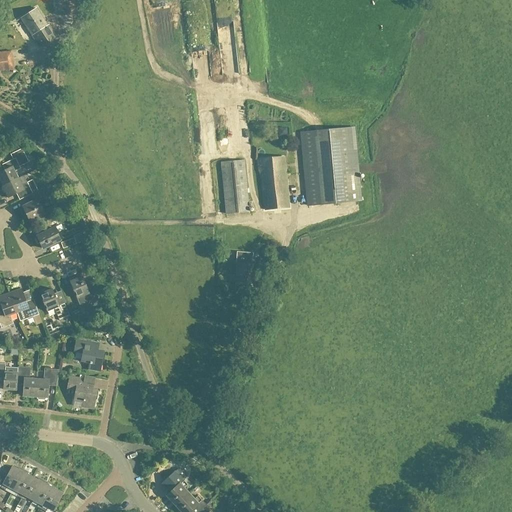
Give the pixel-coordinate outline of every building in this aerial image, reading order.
[(21,20),(32,37),(47,27),(36,9),(21,20)] [(47,27),(32,37),(39,48),(56,37),(48,26),(47,27)] [(0,53),(0,71),(14,69),(12,51),(0,53)] [(309,207),(332,205),(360,203),(354,129),(303,134),(309,207)] [(0,183),(2,187),(18,179),(15,172),(20,170),(19,168),(28,163),(21,149),(10,155),(13,161),(2,166),(4,171),(0,173),(0,183)] [(265,211),(289,209),(283,158),(257,161),(259,172),(262,179),(265,211)] [(248,213),(243,162),(221,164),(226,215),(248,213)] [(19,200),(30,195),(33,193),(27,183),(22,186),(18,179),(2,187),(8,199),(16,194),(19,200)] [(33,194),(33,193),(30,195),(33,202),(23,207),(30,222),(45,214),(41,206),(49,202),(43,188),(33,194)] [(43,249),(60,240),(54,228),(37,236),(43,249)] [(88,231),(81,234),(84,241),(91,237),(88,231)] [(76,244),(74,240),(74,238),(61,243),(63,249),(76,244)] [(235,284),(250,285),(251,272),(259,272),(260,258),(252,258),(252,254),(237,253),(235,284)] [(82,277),(69,282),(79,306),(87,303),(90,311),(95,309),(96,312),(102,310),(97,297),(91,299),(86,286),(82,277)] [(17,313),(20,322),(38,315),(33,300),(26,302),(21,289),(10,294),(17,313)] [(59,321),(70,316),(64,303),(59,305),(52,289),(39,294),(47,312),(53,309),(59,321)] [(17,313),(10,294),(0,297),(0,302),(3,310),(0,311),(0,325),(1,329),(13,324),(10,316),(17,313)] [(50,326),(46,328),(51,338),(64,333),(61,327),(52,331),(50,326)] [(103,352),(96,350),(98,343),(76,340),(74,351),(82,353),(81,361),(89,362),(88,369),(99,371),(103,352)] [(4,390),(15,390),(17,369),(5,368),(5,365),(0,364),(0,377),(5,377),(4,390)] [(23,397),(35,397),(36,380),(30,380),(31,369),(18,368),(17,382),(24,382),(23,397)] [(56,385),(59,370),(45,370),(43,381),(36,380),(35,397),(37,397),(38,400),(44,400),(46,398),(48,398),(49,384),(56,385)] [(96,389),(94,388),(96,378),(84,376),(84,380),(69,377),(67,389),(76,390),(74,398),(73,398),(71,405),(82,407),(92,409),(96,389)] [(12,490),(22,472),(12,467),(1,488),(5,491),(7,487),(12,490)] [(162,485),(170,494),(167,497),(176,507),(189,494),(184,489),(188,485),(184,481),(186,479),(187,476),(186,473),(184,471),(181,470),(178,471),(176,473),(175,473),(162,485)] [(22,472),(12,490),(18,493),(16,497),(21,499),(32,478),(22,472)] [(32,501),(42,483),(32,478),(21,499),(25,501),(27,498),(32,501)] [(42,483),(32,501),(38,504),(36,508),(41,510),(52,489),(42,483)] [(62,494),(52,489),(41,510),(44,511),(47,508),(53,511),(62,494)] [(194,500),(189,494),(176,507),(181,511),(199,511),(206,506),(198,497),(194,500)]
